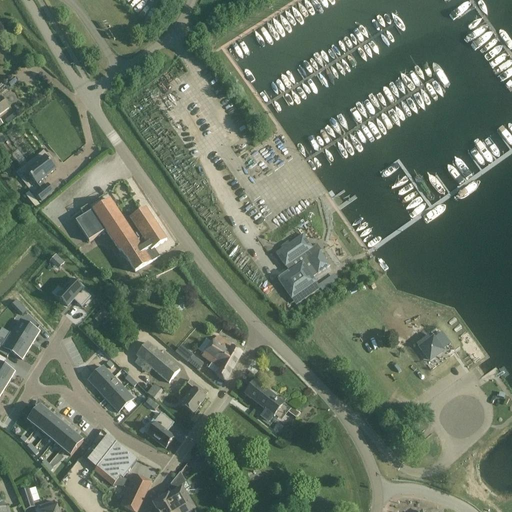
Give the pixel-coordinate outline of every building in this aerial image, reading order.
[(0,100),(0,116),(9,109),(2,100),(0,100)] [(46,158),(27,174),(42,192),(36,196),(42,203),(55,193),(49,186),(46,188),(43,183),(57,171),(46,158)] [(122,218),(111,201),(76,224),(89,244),(106,233),(120,254),(122,253),(136,274),(157,260),(152,252),(167,242),(146,210),(136,216),(135,214),(130,212),(122,218)] [(317,245),(312,249),(303,236),(290,245),(289,243),(281,248),(283,250),(276,255),(289,273),(278,280),(292,301),(317,283),(314,278),(318,275),(318,276),(331,267),(320,253),(322,251),(317,245)] [(59,269),(64,264),(56,256),(51,262),(59,269)] [(73,281),(57,298),(68,307),(74,301),(81,308),(90,299),(82,292),(83,291),(73,281)] [(12,335),(31,347),(40,333),(20,321),(12,335)] [(0,346),(0,353),(7,358),(10,353),(23,361),(31,347),(12,335),(10,333),(2,347),(0,346)] [(446,352),(434,336),(418,348),(430,364),(446,352)] [(225,383),(242,354),(217,337),(202,357),(212,364),(208,369),(217,375),(216,376),(225,383)] [(139,360),(135,365),(140,369),(144,364),(169,385),(180,372),(147,345),(136,358),(139,360)] [(100,353),(94,358),(99,363),(105,358),(100,353)] [(0,383),(6,387),(15,373),(3,366),(6,361),(0,357),(0,383)] [(193,357),(189,363),(198,371),(203,365),(193,357)] [(103,368),(89,382),(99,393),(114,379),(103,368)] [(114,379),(99,393),(109,403),(123,389),(114,379)] [(193,390),(181,406),(193,416),(206,399),(205,398),(207,395),(190,382),(187,386),(193,390)] [(285,405),(255,382),(245,396),(265,412),(260,418),(269,425),(285,405)] [(155,385),(148,394),(156,401),(163,392),(155,385)] [(123,389),(109,403),(119,414),(133,400),(123,389)] [(159,407),(149,399),(146,404),(155,411),(159,407)] [(41,407),(28,422),(37,429),(49,414),(41,407)] [(49,414),(37,429),(45,436),(58,421),(49,414)] [(153,421),(144,432),(166,450),(175,438),(168,433),(174,424),(162,414),(155,423),(153,421)] [(58,421),(45,436),(54,443),(66,428),(58,421)] [(66,428),(54,443),(62,450),(75,435),(66,428)] [(75,435),(62,450),(71,457),(83,442),(75,435)] [(108,437),(87,461),(97,469),(94,472),(113,488),(121,478),(123,480),(138,461),(108,437)] [(185,482),(180,474),(168,489),(173,496),(169,498),(169,497),(154,506),(157,511),(194,511),(195,511),(184,493),(191,488),(186,481),(185,482)] [(127,489),(125,488),(121,496),(126,499),(121,508),(129,511),(138,511),(152,485),(133,476),(127,489)] [(35,508),(29,490),(20,493),(26,511),(35,508)] [(1,504),(0,502),(0,511),(9,511),(9,510),(7,511),(4,503),(1,504)] [(55,503),(40,508),(35,510),(35,511),(59,511),(58,508),(57,509),(55,503)]
